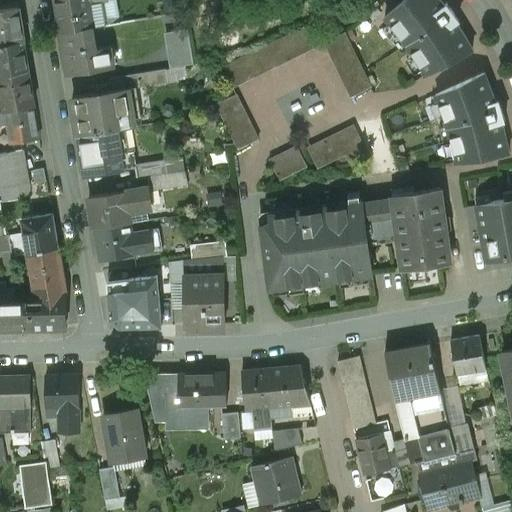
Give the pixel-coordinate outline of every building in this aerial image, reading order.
[(106,0),(55,0),(61,33),(91,28),(87,5),(103,2),(107,1),(106,0)] [(404,0),(385,18),(397,33),(407,45),(416,59),(425,75),(473,50),(465,37),(457,24),(459,22),(447,4),(444,6),(439,0),(404,0)] [(103,2),(87,5),(91,28),(107,25),(103,2)] [(19,8),(0,11),(0,44),(24,41),(19,8)] [(91,28),(61,33),(68,73),(98,68),(91,28)] [(305,28),(224,68),(233,88),(315,48),(305,28)] [(370,88),(343,33),(324,43),(350,98),(370,88)] [(0,44),(0,76),(29,72),(24,41),(0,44)] [(164,70),(110,79),(112,91),(129,88),(129,89),(166,83),(164,70)] [(29,72),(0,76),(0,81),(3,97),(5,111),(34,106),(29,72)] [(484,74),(435,96),(440,108),(444,117),(446,123),(451,142),(456,163),(509,153),(505,137),(502,123),(505,122),(498,102),(495,102),(489,86),(484,74)] [(112,91),(72,98),(79,136),(115,130),(124,128),(135,127),(129,89),(129,88),(112,91)] [(260,139),(237,94),(216,104),(239,149),(260,139)] [(34,106),(5,111),(7,123),(12,145),(40,141),(34,106)] [(354,124),(307,147),(317,169),(345,155),(364,146),(354,124)] [(124,128),(115,130),(122,169),(131,167),(124,128)] [(115,130),(79,136),(85,176),(122,170),(122,169),(115,130)] [(297,145),(269,159),(279,180),(307,166),(297,145)] [(364,146),(345,155),(349,164),(368,155),(364,146)] [(16,161),(0,164),(0,184),(17,183),(17,184),(19,184),(16,161)] [(166,161),(135,166),(137,178),(149,177),(168,174),(166,161)] [(168,174),(149,177),(151,190),(187,184),(185,171),(168,174)] [(17,183),(0,184),(0,186),(2,200),(3,200),(19,198),(17,184),(17,183)] [(440,189),(414,193),(413,187),(402,188),(403,194),(392,196),(393,199),(399,241),(402,269),(413,267),(414,270),(423,269),(423,266),(450,262),(450,261),(449,261),(441,203),(442,203),(440,189)] [(145,189),(89,198),(94,229),(131,223),(129,211),(148,208),(145,189)] [(19,198),(3,200),(2,200),(0,200),(0,206),(1,214),(22,211),(20,198),(19,198)] [(511,198),(476,205),(486,261),(511,256),(511,198)] [(330,229),(262,239),(269,289),(372,274),(368,245),(399,241),(393,199),(361,204),(361,203),(327,207),(330,229)] [(52,215),(22,220),(28,253),(58,249),(52,215)] [(131,223),(94,229),(100,261),(136,255),(132,233),(131,223)] [(0,226),(0,251),(12,251),(9,235),(5,236),(3,226),(0,226)] [(151,230),(132,233),(136,253),(154,250),(151,230)] [(58,249),(28,253),(36,298),(65,293),(58,249)] [(108,293),(111,320),(120,327),(162,326),(158,276),(130,280),(131,290),(108,293)] [(130,280),(117,281),(107,282),(108,293),(131,290),(130,280)] [(208,280),(185,280),(185,296),(208,296),(208,280)] [(1,294),(0,293),(0,329),(32,329),(26,301),(14,302),(14,293),(1,294)] [(65,293),(36,298),(36,301),(26,301),(32,329),(46,329),(46,328),(58,328),(65,320),(66,306),(66,293),(65,293)] [(224,325),(224,295),(208,296),(185,296),(186,326),(224,325)] [(479,335),(451,340),(457,374),(470,372),(486,369),(479,335)] [(430,343),(385,351),(396,401),(405,399),(408,413),(426,409),(423,395),(441,392),(430,343)] [(511,349),(503,352),(511,395),(511,349)] [(360,356),(338,361),(353,429),(375,424),(360,356)] [(301,367),(267,369),(270,406),(268,406),(269,417),(292,414),(291,405),(310,403),(301,367)] [(267,369),(241,372),(245,409),(253,408),(254,429),(271,428),(269,417),(268,406),(270,406),(267,369)] [(226,405),(226,372),(146,374),(147,384),(155,421),(190,421),(190,412),(208,412),(208,409),(207,409),(207,405),(226,405)] [(470,372),(458,374),(460,384),(472,382),(470,372)] [(77,375),(45,375),(46,408),(78,407),(77,375)] [(29,376),(0,376),(0,432),(30,432),(29,376)] [(78,431),(78,407),(46,408),(46,416),(58,416),(59,432),(78,431)] [(137,408),(103,414),(112,462),(113,462),(113,458),(144,452),(144,456),(146,456),(137,408)] [(238,412),(221,414),(224,439),(240,438),(238,412)] [(466,423),(449,428),(455,451),(462,450),(473,447),(467,422),(465,422),(466,423)] [(298,428),(271,431),(274,451),(302,444),(298,428)] [(449,428),(418,436),(425,459),(455,451),(449,428)] [(381,433),(355,439),(364,474),(390,468),(386,452),(381,433)] [(418,436),(393,443),(394,450),(398,466),(415,462),(425,459),(418,436)] [(55,439),(42,441),(45,461),(47,467),(58,465),(55,439)] [(473,447),(462,450),(465,462),(471,460),(471,461),(476,460),(473,447)] [(398,466),(394,450),(386,452),(390,468),(398,466)] [(425,459),(415,462),(419,474),(465,462),(462,450),(455,451),(425,459)] [(292,456),(251,467),(260,505),(301,495),(292,456)] [(465,462),(419,474),(427,507),(459,499),(461,505),(464,504),(463,501),(480,496),(471,461),(471,460),(465,462)] [(45,461),(19,465),(25,507),(52,504),(47,467),(45,461)] [(114,467),(99,469),(104,500),(119,497),(114,467)]
